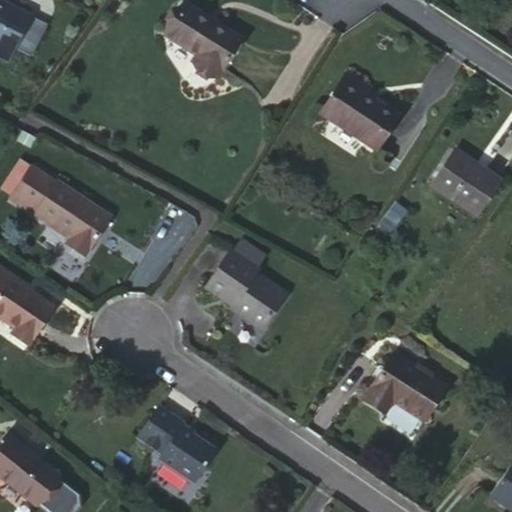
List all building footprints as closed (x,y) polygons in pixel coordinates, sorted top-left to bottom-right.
[(19,38),(30,16),(15,8),(12,12),(0,6),(0,2),(1,2),(0,1),(0,57),(8,61),(14,48),(30,56),(35,46),(19,38)] [(241,39),(184,3),(164,35),(196,56),(191,62),(216,77),(241,39)] [(19,38),(35,46),(46,25),(30,16),(19,38)] [(371,146),(392,114),(362,94),(367,87),(347,74),(321,114),(371,146)] [(398,117),(392,114),(371,146),(377,150),(398,117)] [(500,181),(456,151),(433,185),(478,215),(500,181)] [(11,196),(30,168),(19,160),(0,189),(11,196)] [(55,184),(30,168),(11,196),(9,199),(22,207),(24,204),(36,212),(34,215),(50,225),(52,221),(59,226),(56,230),(70,238),(66,244),(86,257),(111,217),(57,181),(55,184)] [(22,207),(34,215),(36,212),(24,204),(22,207)] [(246,242),(238,255),(257,268),(266,256),(246,242)] [(257,268),(238,255),(234,252),(211,285),(236,303),(233,307),(264,328),(288,294),(257,274),(260,269),(257,268)] [(0,316),(14,326),(10,333),(26,344),(53,307),(0,269),(0,316)] [(395,354),(367,395),(387,409),(393,401),(423,422),(446,388),(395,354)] [(387,409),(367,395),(363,400),(383,415),(387,409)] [(218,455),(195,439),(185,433),(187,430),(162,412),(140,442),(164,460),(161,465),(194,488),(218,455)] [(185,433),(195,439),(197,437),(187,430),(185,433)] [(8,435),(0,444),(0,468),(13,479),(9,484),(37,505),(60,476),(8,435)] [(13,479),(0,468),(0,476),(9,484),(13,479)] [(511,468),(492,497),(511,511),(511,468)]
